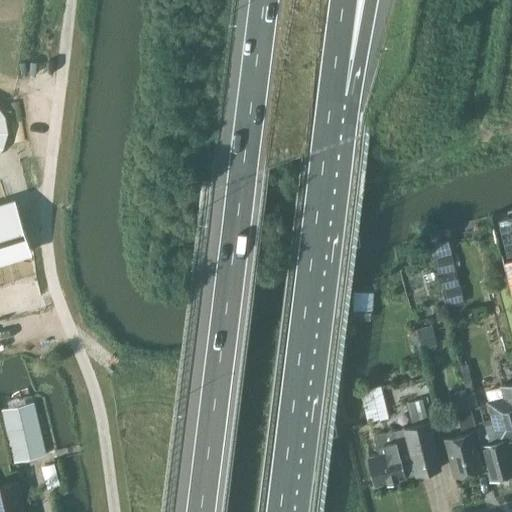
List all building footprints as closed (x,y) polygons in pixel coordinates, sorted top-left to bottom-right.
[(17,206),(0,211),(0,257),(30,247),(17,206)] [(443,252),(443,275),(459,275),(459,252),(443,252)] [(425,261),(411,264),(418,298),(432,295),(425,261)] [(446,281),(451,294),(467,288),(463,275),(446,281)] [(354,291),(353,312),(373,313),(374,293),(354,291)] [(417,329),(422,348),(437,344),(432,324),(417,329)] [(489,403),(495,424),(477,428),(491,479),(511,473),(511,455),(508,439),(511,437),(511,382),(501,385),(504,399),(489,403)] [(388,418),(380,386),(361,390),(369,422),(388,418)] [(459,396),(462,407),(471,405),(468,393),(459,396)] [(368,457),(376,485),(442,468),(424,398),(408,402),(414,426),(376,435),(380,454),(368,457)] [(15,462),(47,455),(35,403),(3,410),(15,462)] [(472,430),(477,428),(471,405),(462,407),(458,408),(463,429),(445,434),(456,475),(482,468),(472,430)] [(0,511),(25,511),(18,481),(0,485),(0,511)]
